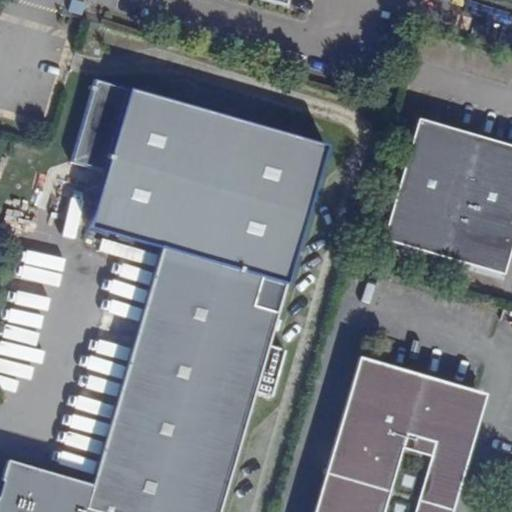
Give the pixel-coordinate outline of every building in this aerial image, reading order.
[(95,225),(157,244),(280,281),(322,144),(96,75),(71,157),(112,170),(95,225)] [(511,150),(413,120),(377,243),(496,280),(511,230),(505,228),(511,203),(511,150)] [(216,511),(280,281),(157,244),(89,485),(11,463),(0,500),(0,511),(216,511)] [(492,409),(382,375),(341,511),(465,511),(467,509),(469,497),(470,486),(470,477),(468,471),(465,463),(462,462),(467,445),(479,449),(492,409)] [(0,500),(11,463),(4,461),(0,474),(0,500)]
